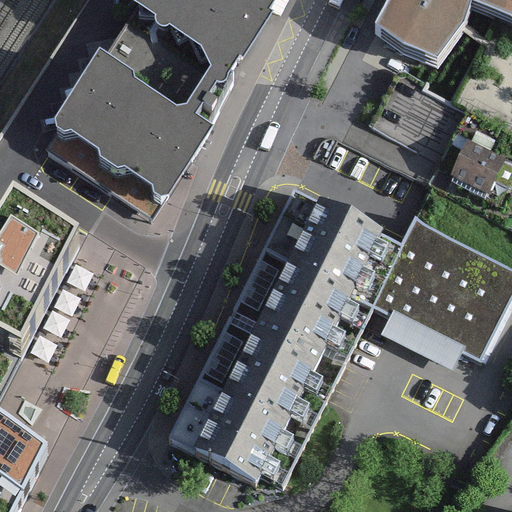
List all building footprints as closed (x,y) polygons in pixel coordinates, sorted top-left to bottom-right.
[(134,0),(138,2),(47,158),(154,221),(206,140),(231,86),(224,82),(230,70),(236,73),(274,15),(268,13),(274,0),(134,0)] [(511,0),(394,0),(376,33),(438,68),(471,8),(511,30),(511,0)] [(479,197),(487,201),(505,164),(468,146),(450,183),(479,197)] [(278,501),(373,312),(480,366),(511,301),(511,275),(416,227),(405,249),(295,194),(168,446),(278,501)] [(0,385),(79,236),(13,196),(0,217),(0,385)] [(0,511),(17,511),(50,446),(0,409),(0,511)]
